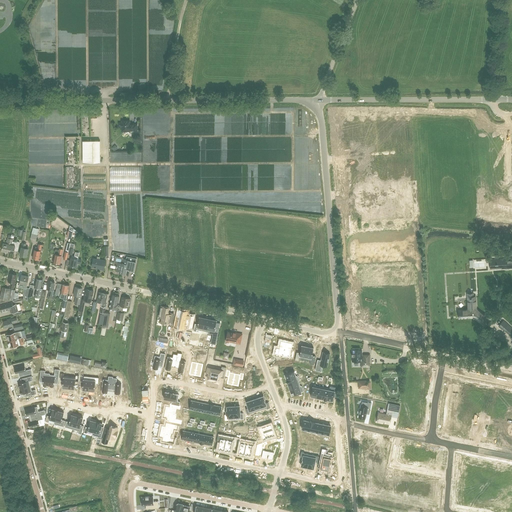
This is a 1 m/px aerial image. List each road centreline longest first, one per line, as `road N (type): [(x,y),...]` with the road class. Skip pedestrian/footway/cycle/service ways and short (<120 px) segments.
road 1 (unclassified): [(321,99),(0,100)]
road 2 (residential): [(271,386),(240,395),(157,379),(147,437),(152,447),(279,473)]
road 3 (residential): [(339,333),(321,99)]
road 4 (residential): [(279,473),(331,483),(341,474),(334,417),(278,404)]
road 5 (unclassified): [(491,99),(321,99)]
road 6 (residential): [(132,511),(135,483),(268,510)]
road 7 (residential): [(262,320),(131,288)]
road 8 (unclassified): [(131,288),(0,261)]
